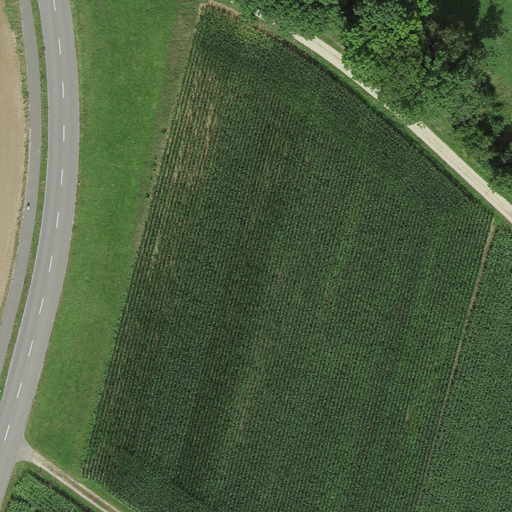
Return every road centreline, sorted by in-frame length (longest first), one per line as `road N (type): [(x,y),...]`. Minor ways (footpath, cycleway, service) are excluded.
road 1 (tertiary): [(55,0),(63,121),(55,240),(0,450)]
road 2 (track): [(511,220),(375,88),(239,0)]
road 3 (track): [(0,441),(109,511)]
